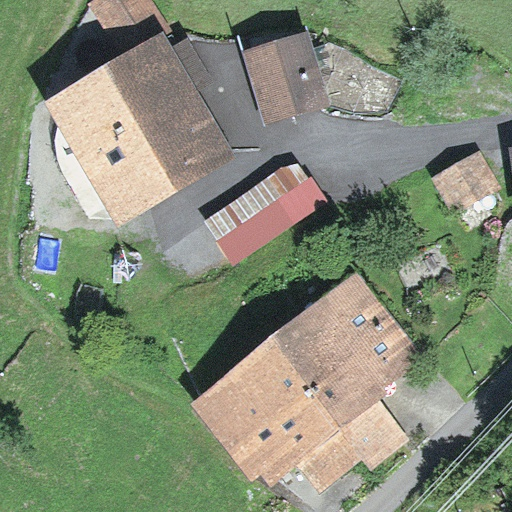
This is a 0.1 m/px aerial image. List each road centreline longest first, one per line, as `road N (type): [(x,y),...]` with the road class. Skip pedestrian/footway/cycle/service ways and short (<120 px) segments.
road 1 (track): [(177,218),(149,237),(69,222),(41,189),(40,115),(85,0)]
road 2 (residential): [(359,511),(511,373)]
